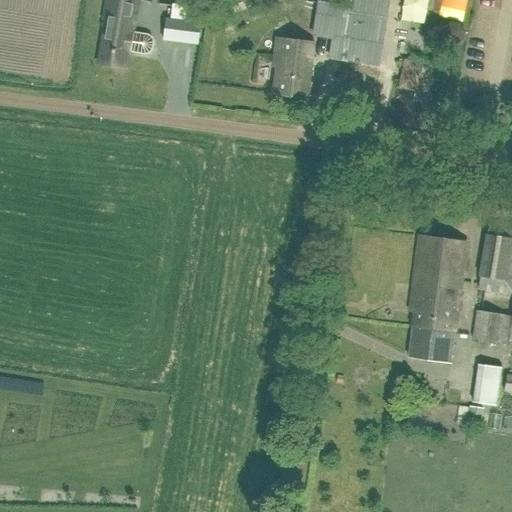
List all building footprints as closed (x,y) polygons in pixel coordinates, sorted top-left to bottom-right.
[(149,54),(152,50),(153,42),(152,38),(148,35),(132,32),(137,0),(106,0),(102,27),(105,28),(98,63),(126,69),(129,52),(145,55),(149,54)] [(355,0),(346,60),(378,66),(388,0),(355,0)] [(197,47),(200,21),(165,17),(161,43),(197,47)] [(306,97),(312,45),(277,40),(274,58),(278,59),(274,93),(306,97)] [(427,94),(433,64),(403,59),(397,89),(427,94)] [(511,291),(511,224),(488,221),(478,287),(511,291)] [(411,296),(458,302),(466,242),(419,236),(411,296)] [(454,332),(458,302),(411,296),(409,311),(414,312),(408,357),(450,363),(454,332)] [(499,344),(503,314),(477,310),(472,339),(499,344)] [(496,407),(501,368),(477,365),(471,403),(496,407)] [(511,393),(511,375),(506,374),(503,392),(511,393)] [(469,408),(468,418),(482,419),(483,409),(469,408)]
